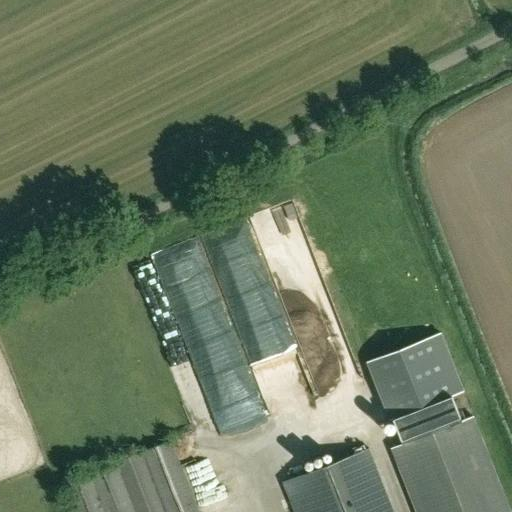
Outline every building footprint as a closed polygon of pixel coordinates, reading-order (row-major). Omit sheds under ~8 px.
[(296,269),(323,259),(311,226),(271,240),(297,310),(306,307),(302,296),(326,288),(323,277),(302,285),(296,269)] [(441,335),(368,363),(391,420),(463,392),(441,335)] [(466,412),(477,409),(472,393),(461,396),(466,412)] [(510,511),(474,418),(392,450),(416,511),(510,511)] [(198,511),(172,443),(64,484),(74,511),(198,511)] [(393,511),(369,451),(284,484),(294,511),(393,511)] [(198,469),(213,461),(208,452),(193,460),(198,469)]
